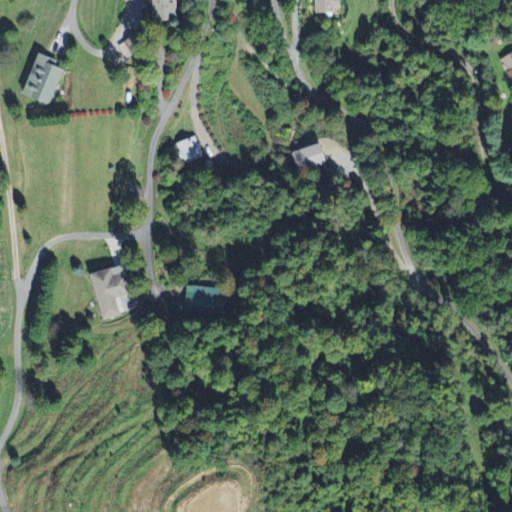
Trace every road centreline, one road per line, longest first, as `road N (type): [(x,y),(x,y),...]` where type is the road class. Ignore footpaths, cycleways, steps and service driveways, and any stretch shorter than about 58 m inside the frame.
road 1 (residential): [(148,302),(152,149),(175,110),(212,0),(275,1),(307,85),(358,134),(376,164),(384,209),(414,276),(511,390)]
road 2 (residential): [(9,425),(19,388),(22,294),(0,126)]
road 3 (residential): [(511,187),(481,154),(464,72),(407,33),(396,0)]
road 4 (residential): [(149,233),(47,242),(22,294)]
road 5 (residential): [(150,208),(197,254),(258,291)]
